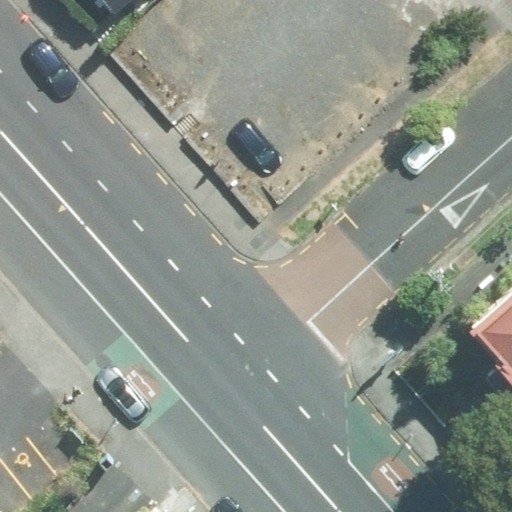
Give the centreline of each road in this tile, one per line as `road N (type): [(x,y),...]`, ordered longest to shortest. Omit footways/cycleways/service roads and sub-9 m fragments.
road 1 (residential): [(219,391),(511,129)]
road 2 (secondary): [(219,391),(0,143)]
road 3 (secondary): [(330,511),(219,391)]
